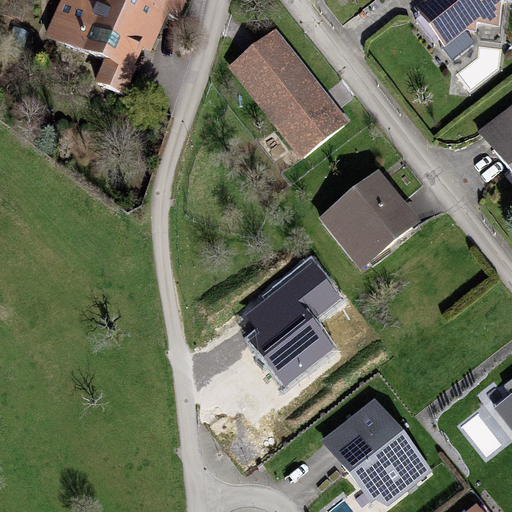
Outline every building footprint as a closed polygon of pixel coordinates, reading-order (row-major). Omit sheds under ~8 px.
[(114,0),(65,0),(45,41),(103,69),(91,92),(116,104),(158,19),(174,27),(186,0),(146,0),(141,13),(114,0)] [(472,29),(499,29),(498,0),(435,0),(411,19),(440,55),(472,29)] [(277,33),(234,65),(299,151),(341,120),(277,33)] [(511,112),(476,141),(506,179),(511,174),(511,112)] [(324,219),(360,264),(416,219),(379,174),(324,219)] [(313,262),(236,323),(284,385),(335,345),(314,319),(341,298),(313,262)] [(417,270),(406,279),(440,318),(451,308),(417,270)] [(511,389),(494,404),(511,425),(511,389)] [(372,402),(324,441),(380,511),(428,472),(372,402)] [(480,511),(472,501),(457,511),(480,511)]
